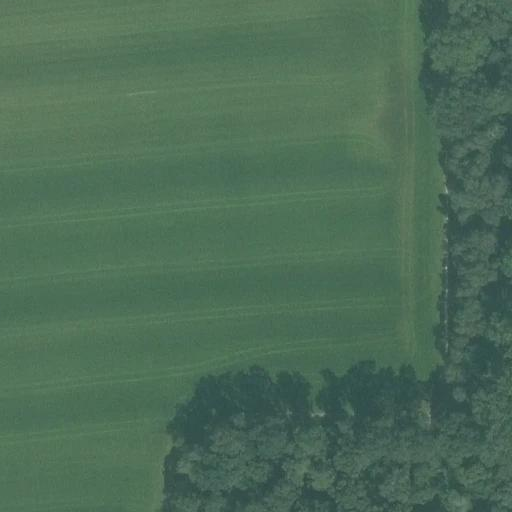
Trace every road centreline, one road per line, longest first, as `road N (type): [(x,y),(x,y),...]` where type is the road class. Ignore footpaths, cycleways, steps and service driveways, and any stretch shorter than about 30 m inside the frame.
road 1 (track): [(443,427),(448,0)]
road 2 (track): [(181,502),(216,439),(245,419),(511,433)]
